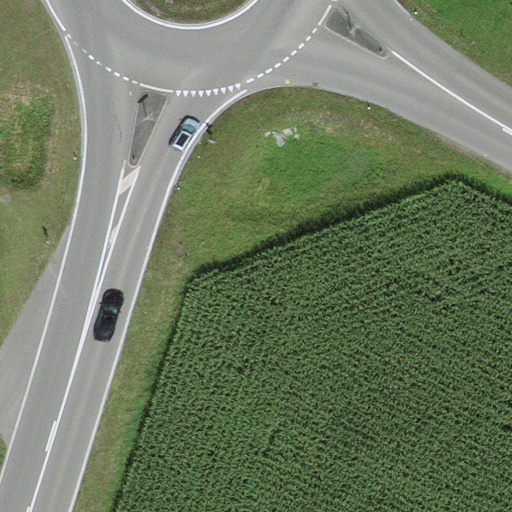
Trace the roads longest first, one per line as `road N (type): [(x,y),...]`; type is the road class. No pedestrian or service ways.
road 1 (primary): [(28,511),(166,57)]
road 2 (tertiary): [(511,129),(296,3)]
road 3 (primary): [(166,57),(203,60),(239,50),(296,3)]
